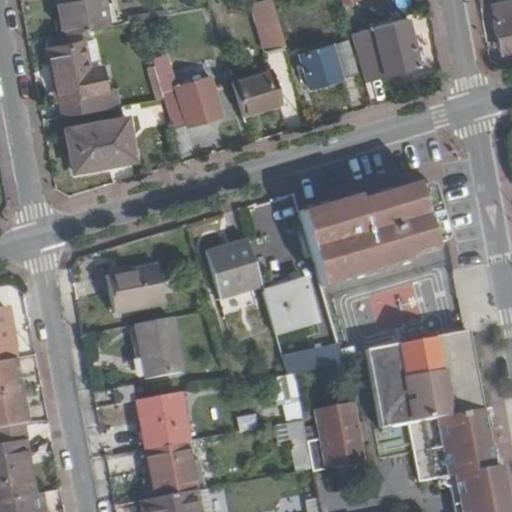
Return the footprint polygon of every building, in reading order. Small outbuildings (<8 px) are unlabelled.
[(56,0),(62,35),(110,26),(105,0),(56,0)] [(263,53),(284,49),(269,0),(250,4),(263,53)] [(511,0),(508,0),(489,4),(499,53),(511,50),(511,0)] [(349,34),(363,82),(416,68),(404,19),(349,34)] [(58,104),(60,117),(120,107),(116,91),(106,93),(95,38),(45,50),(56,105),(58,104)] [(328,46),(338,79),(353,74),(344,42),(328,46)] [(307,88),(338,79),(328,46),(297,55),(307,88)] [(163,99),(172,129),(219,114),(208,78),(172,89),(164,64),(153,67),(163,99)] [(279,105),(270,71),(233,82),(243,116),(279,105)] [(71,172),(99,167),(98,161),(132,155),(125,119),(63,130),(71,172)] [(310,213),(301,215),(320,284),(327,282),(332,271),(343,268),(350,276),(359,274),(360,279),(405,269),(404,262),(419,258),(418,252),(431,249),(441,246),(444,239),(432,192),(424,188),(416,190),(402,193),(401,189),(358,200),(356,194),(341,198),(342,204),(333,207),(327,219),(319,221),(310,213)] [(341,198),(299,208),(301,215),(310,213),(319,221),(327,219),(333,207),(342,204),(341,198)] [(259,284),(247,242),(207,253),(221,302),(261,291),(259,284)] [(418,252),(419,258),(433,255),(431,249),(418,252)] [(115,316),(165,306),(157,267),(107,278),(115,316)] [(327,282),(320,284),(321,289),(360,279),(359,274),(350,276),(343,268),(332,271),(327,282)] [(259,284),(261,291),(262,294),(286,287),(283,278),(259,284)] [(286,287),(262,294),(273,334),(316,322),(306,282),(286,287)] [(18,359),(9,310),(0,311),(0,362),(17,360),(18,359)] [(172,317),(134,324),(145,381),(183,374),(172,317)] [(413,450),(488,436),(468,331),(438,337),(440,344),(405,350),(403,343),(367,350),(374,387),(382,427),(408,422),(413,450)] [(440,344),(438,337),(403,343),(405,350),(440,344)] [(0,445),(24,441),(28,440),(25,424),(28,423),(17,360),(0,362),(0,445)] [(275,425),(302,420),(293,376),(279,379),(286,415),(262,419),(263,428),(275,425)] [(116,405),(135,401),(133,388),(114,392),(116,405)] [(190,442),(181,393),(138,400),(148,450),(185,443),(190,442)] [(311,469),(363,459),(351,400),(310,406),(316,437),(305,439),(306,442),(311,469)] [(306,442),(305,439),(302,420),(275,425),(279,447),(290,445),(306,442)] [(494,467),(488,436),(413,450),(418,479),(445,474),(447,474),(469,470),(481,480),(496,478),(494,467)] [(0,500),(34,494),(24,441),(0,445),(0,500)] [(295,472),(311,469),(306,442),(290,445),(295,472)] [(147,500),(194,491),(194,486),(189,461),(185,443),(148,450),(145,450),(151,480),(142,482),(146,500),(147,500)] [(201,459),(189,461),(194,486),(205,484),(201,459)] [(499,466),(494,467),(496,478),(497,486),(502,485),(499,466)] [(469,470),(447,474),(451,494),(497,486),(496,478),(481,480),(469,470)] [(507,511),(502,485),(497,486),(501,507),(501,511),(507,511)] [(501,507),(497,486),(451,494),(454,511),(485,511),(487,509),(501,507)] [(210,511),(207,489),(196,490),(200,511),(210,511)] [(200,511),(196,490),(194,491),(147,500),(149,511),(200,511)] [(46,511),(43,492),(34,494),(0,500),(0,511),(46,511)] [(140,501),(142,511),(149,511),(147,500),(146,500),(140,501)]
